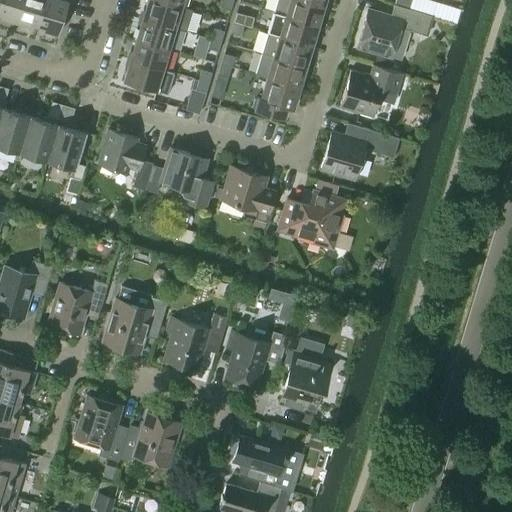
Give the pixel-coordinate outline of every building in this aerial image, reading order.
[(0,0),(0,13),(1,14),(3,17),(15,21),(21,0),(0,0)] [(21,0),(15,21),(28,25),(31,23),(37,25),(44,0),(21,0)] [(44,0),(37,25),(43,27),(44,30),(57,33),(67,0),(44,0)] [(161,0),(146,0),(142,17),(174,26),(185,30),(192,9),(180,5),(161,0)] [(220,0),(219,6),(230,9),(232,0),(220,0)] [(276,0),(273,11),(317,24),(323,3),(312,0),(276,0)] [(368,8),(357,45),(390,55),(400,58),(409,29),(414,30),(427,34),(432,15),(420,11),(408,7),(394,3),(393,3),(390,15),(368,8)] [(235,11),(232,21),(243,24),(246,14),(235,11)] [(267,32),(311,44),(317,24),(273,11),(267,32)] [(136,37),(168,47),(174,26),(142,17),(136,37)] [(232,21),(229,31),(240,34),(243,24),(232,21)] [(213,27),(210,37),(220,40),(223,30),(213,27)] [(261,52),(305,65),(311,44),(267,32),(261,52)] [(129,58),(162,68),(168,47),(136,37),(129,58)] [(210,37),(207,47),(217,50),(220,40),(210,37)] [(223,52),(220,63),(230,66),(233,55),(223,52)] [(255,73),(266,76),(298,86),(305,65),(261,52),(255,73)] [(162,68),(129,58),(123,79),(167,92),(173,71),(162,68)] [(220,63),(217,73),(227,76),(230,66),(220,63)] [(350,68),(338,106),(372,116),(377,98),(393,103),(395,93),(402,72),(373,63),(369,74),(350,68)] [(201,68),(198,78),(208,82),(211,71),(201,68)] [(253,108),(277,115),(280,104),(292,107),(298,86),(266,76),(260,96),(257,95),(254,97),(251,104),(253,108)] [(198,78),(194,89),(205,92),(208,82),(198,78)] [(6,91),(0,111),(0,145),(18,151),(29,115),(2,107),(7,91),(6,91)] [(29,115),(18,151),(46,159),(62,107),(50,104),(45,119),(29,115)] [(62,107),(46,159),(74,167),(85,131),(68,126),(73,110),(62,107)] [(392,156),(398,137),(352,123),(348,135),(331,130),(320,167),(353,177),(362,147),(392,156)] [(108,128),(97,162),(126,171),(128,165),(137,168),(132,185),(144,189),(152,164),(152,162),(141,158),(145,144),(135,141),(136,137),(108,128)] [(152,164),(144,189),(156,192),(159,180),(178,185),(183,194),(181,199),(205,206),(213,180),(201,176),(206,159),(189,154),(188,152),(169,146),(163,167),(152,164)] [(265,221),(274,190),(263,186),(266,175),(230,164),(220,198),(244,205),(242,214),(265,221)] [(285,201),(277,228),(309,238),(308,240),(320,243),(320,241),(330,244),(335,229),(337,229),(342,214),(340,214),(344,198),(314,189),(309,203),(307,203),(286,197),(285,201)] [(64,194),(62,203),(72,206),(75,197),(64,194)] [(76,198),(73,207),(85,210),(87,201),(76,198)] [(63,239),(60,249),(71,252),(74,242),(63,239)] [(42,296),(51,265),(32,259),(28,272),(3,264),(0,275),(0,309),(23,316),(31,292),(42,296)] [(98,309),(106,282),(94,279),(90,290),(59,281),(47,323),(79,333),(87,306),(98,309)] [(166,300),(151,296),(151,293),(121,284),(117,298),(114,297),(102,339),(139,350),(144,334),(155,337),(166,300)] [(270,287),(267,297),(294,305),(296,298),(297,295),(270,287)] [(218,347),(227,316),(213,312),(208,327),(171,316),(166,331),(171,333),(163,358),(196,368),(204,343),(218,347)] [(278,363),(287,335),(274,331),(271,342),(231,330),(226,347),(233,348),(224,376),(256,385),(264,359),(278,363)] [(291,363),(280,401),(314,411),(329,361),(319,358),(294,351),(295,348),(287,346),(283,361),(291,363)] [(0,388),(11,351),(3,349),(0,360),(0,359),(0,388)] [(0,388),(0,395),(18,401),(21,390),(29,393),(36,370),(15,364),(19,353),(11,351),(0,388)] [(117,460),(118,457),(128,426),(116,423),(121,404),(86,393),(73,435),(100,444),(98,454),(117,460)] [(0,395),(0,431),(16,436),(23,414),(15,411),(18,401),(0,395)] [(128,426),(118,457),(132,462),(134,454),(167,464),(180,422),(146,411),(142,427),(129,423),(128,426)] [(273,424),(270,434),(279,436),(282,427),(273,424)] [(239,474),(259,480),(274,485),(283,458),(285,458),(287,449),(240,434),(232,459),(242,462),(239,474)] [(0,490),(9,493),(15,495),(24,462),(4,456),(7,445),(0,442),(0,490)] [(116,467),(105,463),(100,477),(112,480),(116,467)] [(274,485),(259,480),(255,491),(225,482),(218,507),(233,511),(282,511),(289,489),(274,485)] [(9,511),(15,495),(9,493),(0,490),(0,511),(9,511)] [(108,511),(113,497),(97,492),(93,506),(97,507),(95,511),(108,511)]
